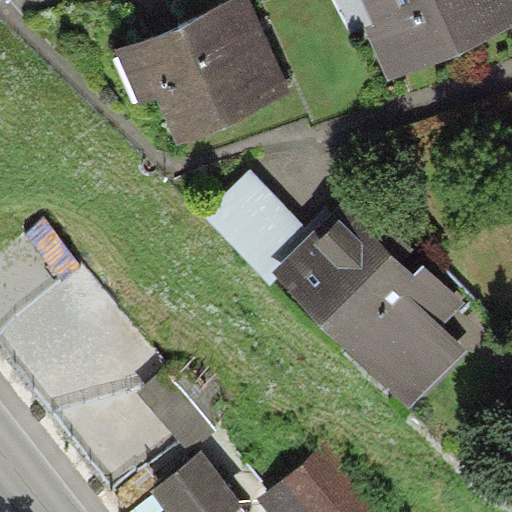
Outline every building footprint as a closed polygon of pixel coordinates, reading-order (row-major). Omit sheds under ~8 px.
[(256,0),(192,0),(115,33),(139,92),(158,84),(177,129),(291,81),(256,0)] [(511,0),(368,0),(373,10),(366,13),(388,65),(511,11),(511,0)] [(308,221),(250,161),(203,205),(270,275),(281,264),(272,255),(308,221)] [(466,293),(354,177),(308,221),(272,255),(281,264),(409,397),(469,341),(443,314),(466,293)] [(165,360),(139,382),(191,444),(201,436),(218,422),(165,360)] [(281,511),(424,511),(425,511),(424,511),(395,511),(332,428),(260,483),(281,511)] [(191,444),(151,475),(179,511),(211,511),(242,489),(201,436),(191,444)]
